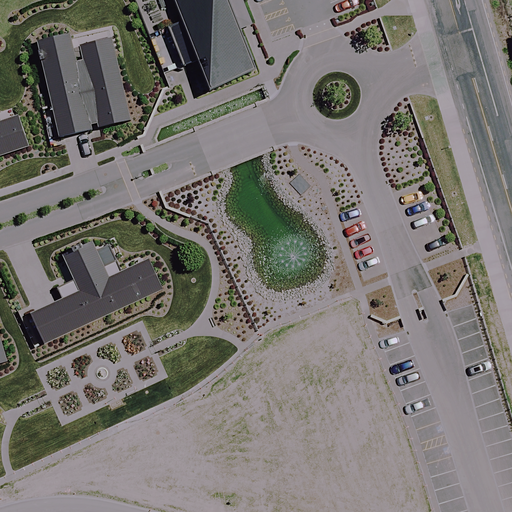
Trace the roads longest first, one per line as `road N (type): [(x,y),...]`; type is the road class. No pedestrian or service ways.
road 1 (residential): [(307,125),(0,237)]
road 2 (residential): [(0,209),(299,98)]
road 3 (residential): [(396,240),(433,303),(444,378)]
road 4 (residential): [(444,378),(409,315),(396,240)]
road 5 (tertiary): [(470,53),(511,193)]
road 6 (residential): [(485,511),(444,378)]
